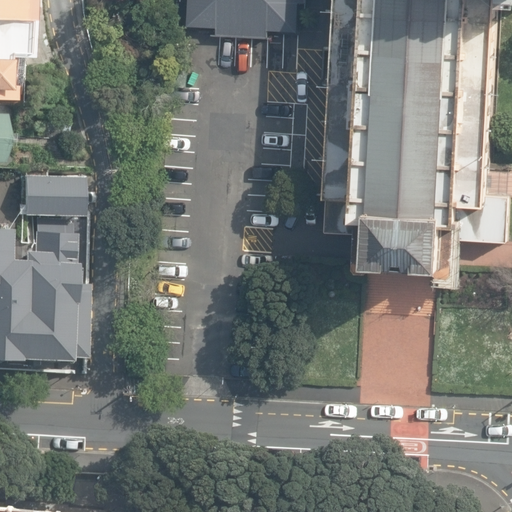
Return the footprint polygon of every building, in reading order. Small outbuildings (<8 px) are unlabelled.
[(0,0),(0,95),(19,97),(21,53),(31,54),(34,0),(0,0)] [(299,1),(307,1),(307,0),(191,0),(190,23),(219,24),(219,34),(261,36),(269,36),(269,27),(298,29),(299,1)] [(511,0),(337,0),(335,40),(327,202),(328,202),(326,234),(355,236),(354,248),(353,260),(353,276),(366,277),(366,274),(381,275),(403,276),(423,277),(438,277),(438,280),(454,281),(454,266),(454,255),(455,242),(509,244),(511,196),(488,195),(488,181),(489,166),(500,0),(511,1),(511,0)] [(12,112),(0,111),(0,161),(6,162),(12,112)] [(488,195),(511,196),(511,167),(489,166),(488,181),(488,195)] [(84,211),(84,172),(25,173),(25,213),(84,211)] [(14,226),(0,226),(0,358),(2,357),(5,355),(6,354),(22,354),(72,355),(72,353),(88,354),(90,281),(78,281),(78,258),(76,258),(77,230),(72,230),(73,218),(38,217),(36,248),(26,248),(25,257),(12,257),(14,226)]
